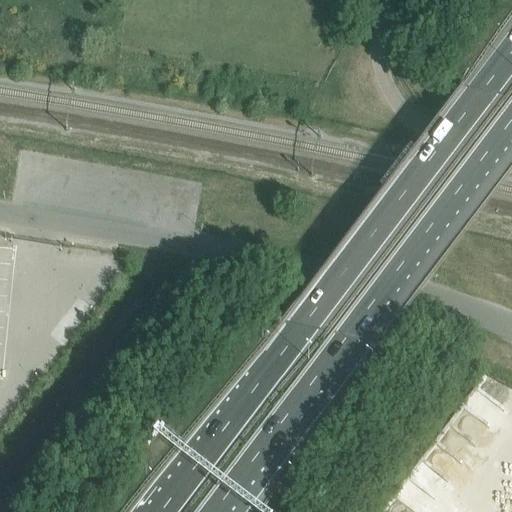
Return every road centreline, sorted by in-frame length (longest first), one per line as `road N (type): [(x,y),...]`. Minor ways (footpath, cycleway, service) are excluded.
road 1 (motorway): [(511,44),(160,511)]
road 2 (motorway): [(213,511),(511,119)]
road 3 (unclassified): [(0,214),(302,266)]
road 4 (unclassified): [(511,326),(437,298),(302,266)]
road 5 (unclassified): [(383,19),(378,45),(388,92),(409,117),(511,147)]
